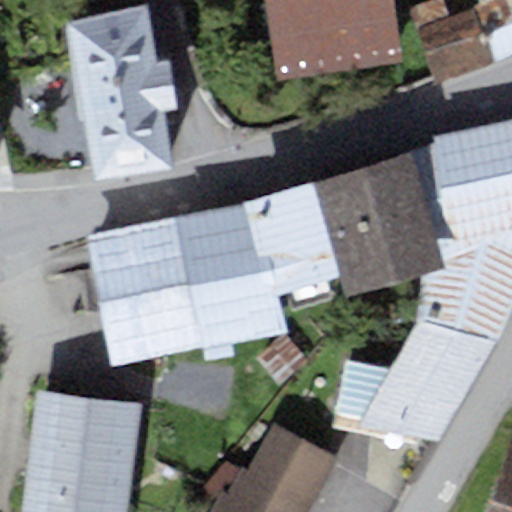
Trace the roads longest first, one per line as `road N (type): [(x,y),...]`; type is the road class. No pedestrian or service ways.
road 1 (tertiary): [(511,84),(212,183)]
road 2 (tertiary): [(212,183),(0,231)]
road 3 (residential): [(158,0),(212,183)]
road 4 (unclassified): [(511,367),(430,511)]
